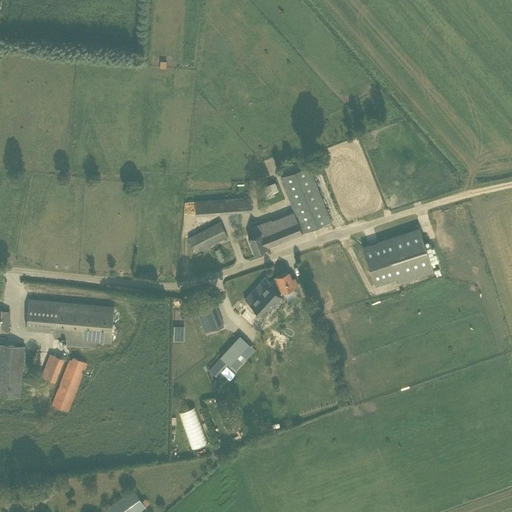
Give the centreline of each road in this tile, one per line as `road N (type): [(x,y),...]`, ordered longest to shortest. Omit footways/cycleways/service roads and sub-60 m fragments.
road 1 (unclassified): [(0,268),(173,287),(342,233)]
road 2 (track): [(511,183),(342,233)]
